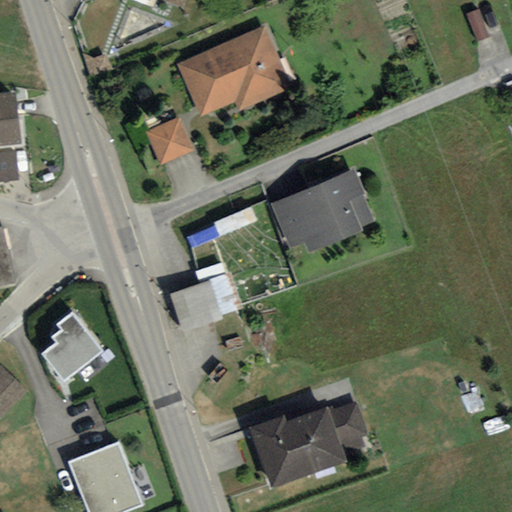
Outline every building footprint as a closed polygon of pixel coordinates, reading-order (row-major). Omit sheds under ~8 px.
[(301,90),(273,29),(187,67),(211,119),(242,105),(246,115),(301,90)] [(13,90),(0,91),(0,141),(18,139),(13,90)] [(187,118),(153,133),(168,167),(203,152),(187,118)] [(13,151),(0,152),(0,177),(16,175),(13,151)] [(368,193),(354,162),(268,199),(288,247),(304,241),(308,251),(359,229),(357,225),(374,217),(365,194),(368,193)] [(4,224),(0,224),(0,285),(16,282),(4,224)] [(229,269),(168,292),(182,329),(243,306),(229,269)] [(100,349),(70,310),(55,321),(58,325),(50,332),(56,340),(44,349),(64,376),(100,349)] [(0,416),(26,390),(0,365),(0,416)] [(282,414),(252,425),(272,484),(346,458),(342,446),(370,436),(356,398),(329,408),(326,405),(285,418),(282,414)] [(120,511),(142,504),(117,439),(66,459),(86,511),(120,511)]
